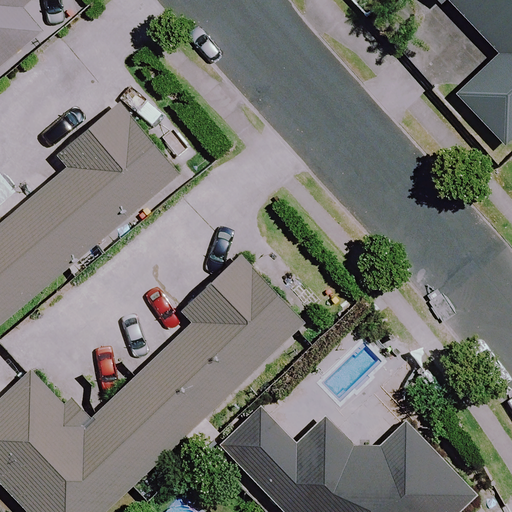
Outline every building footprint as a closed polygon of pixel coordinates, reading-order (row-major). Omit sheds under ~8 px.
[(30,0),(29,0),(0,0),(0,65),(37,35),(17,11),(30,0)] [(511,0),(441,0),(496,58),(455,97),(504,148),(511,140),(511,0)] [(0,322),(177,177),(119,107),(57,159),(67,171),(0,226),(0,322)] [(102,511),(302,326),(239,259),(181,314),(193,326),(83,429),(31,373),(0,402),(0,482),(27,511),(102,511)] [(295,449),(258,411),(218,451),(277,511),(459,511),(475,497),(405,426),(365,465),(323,422),(295,449)]
